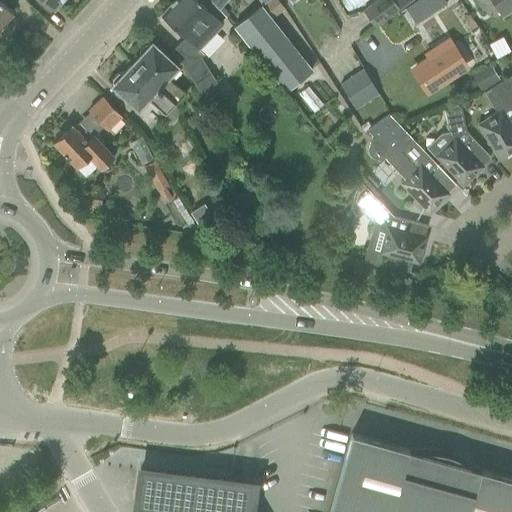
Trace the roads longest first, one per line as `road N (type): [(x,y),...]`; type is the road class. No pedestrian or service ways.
road 1 (unclassified): [(47,419),(210,434),(303,388),(343,378),(511,421)]
road 2 (secondary): [(511,358),(225,281),(48,255)]
road 3 (secondary): [(43,292),(511,359)]
road 4 (tertiary): [(7,121),(122,0)]
road 5 (residential): [(511,185),(482,202),(464,234),(473,252),(487,253),(511,231)]
